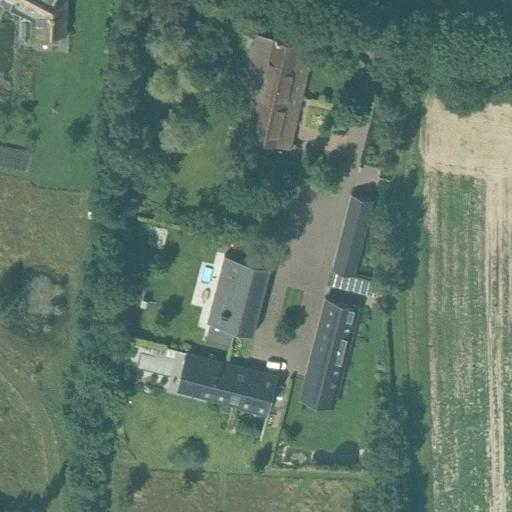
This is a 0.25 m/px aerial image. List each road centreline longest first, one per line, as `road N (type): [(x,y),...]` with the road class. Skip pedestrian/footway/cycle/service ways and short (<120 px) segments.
road 1 (residential): [(370,36),(292,357)]
road 2 (unclassified): [(511,54),(370,36)]
